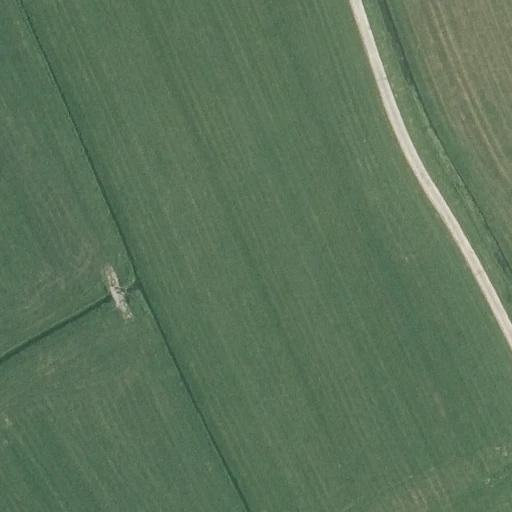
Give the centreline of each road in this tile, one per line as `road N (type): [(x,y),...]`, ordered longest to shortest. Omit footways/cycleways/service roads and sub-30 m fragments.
road 1 (track): [(0,43),(127,318),(119,331),(0,401)]
road 2 (track): [(511,339),(406,150),(355,0)]
